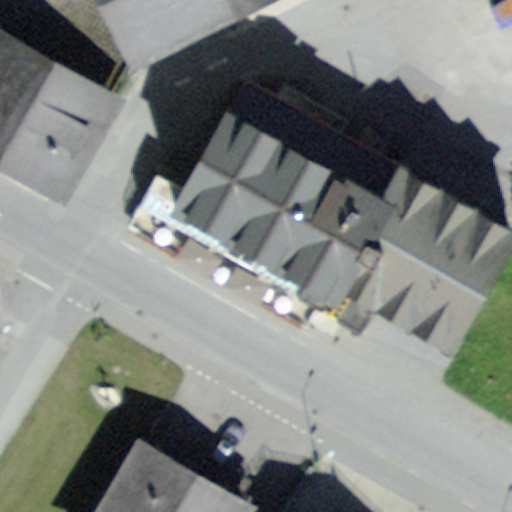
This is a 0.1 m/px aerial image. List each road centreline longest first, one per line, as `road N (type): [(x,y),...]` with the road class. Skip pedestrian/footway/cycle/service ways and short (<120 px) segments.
road 1 (residential): [(81,260),(141,131),(205,73),(303,43),(511,57)]
road 2 (residential): [(81,260),(511,509)]
road 3 (residential): [(81,260),(0,393)]
